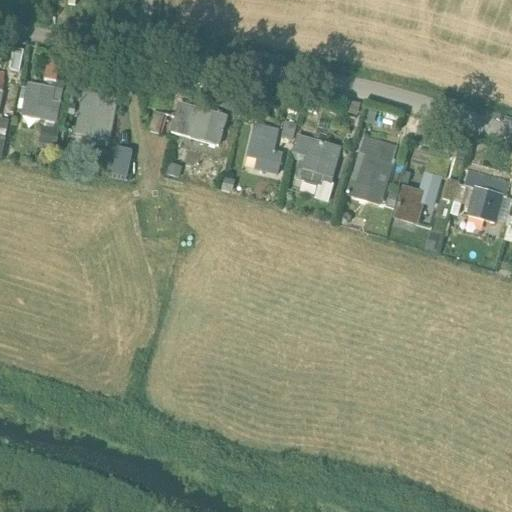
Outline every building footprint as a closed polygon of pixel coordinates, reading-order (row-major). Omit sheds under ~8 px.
[(23,53),(13,51),(9,71),(19,73),(23,53)] [(60,61),(48,58),(44,82),(56,84),(60,61)] [(53,90),(29,85),(24,113),(40,116),(55,119),(58,104),(51,103),(53,90)] [(116,102),(84,96),(79,123),(77,135),(108,141),(110,129),(116,102)] [(227,118),(179,105),(174,122),(180,124),(177,136),(218,148),(227,118)] [(164,116),(153,114),(148,134),(158,137),(164,116)] [(374,117),(365,115),(362,125),(371,127),(374,117)] [(0,155),(6,156),(9,121),(0,120),(0,155)] [(295,126),(285,124),(282,140),(291,142),(295,126)] [(332,127),(319,124),(317,132),(330,135),(332,127)] [(278,131),(254,126),(247,159),(280,166),(282,157),(272,154),(278,131)] [(339,151),(298,139),(294,155),(308,159),(304,172),(323,178),(322,183),(330,185),(331,180),(331,179),(339,151)] [(396,150),(366,142),(361,155),(360,154),(346,198),(379,207),(392,167),(391,167),(396,150)] [(116,149),(114,181),(131,182),(134,150),(116,149)] [(430,159),(425,176),(440,180),(445,163),(430,159)] [(440,180),(425,176),(418,204),(433,208),(440,180)] [(509,188),(475,176),(470,189),(475,191),(502,198),(504,191),(508,192),(509,188)] [(459,186),(449,183),(445,192),(456,196),(459,186)] [(502,198),(475,191),(468,219),(494,226),(502,198)]
